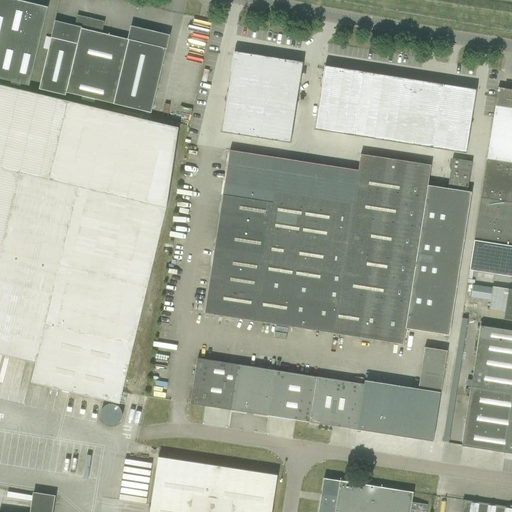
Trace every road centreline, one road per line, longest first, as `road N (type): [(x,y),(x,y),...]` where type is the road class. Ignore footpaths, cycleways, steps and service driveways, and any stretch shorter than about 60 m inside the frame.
road 1 (tertiary): [(511,46),(251,0)]
road 2 (unclassified): [(511,479),(304,448)]
road 3 (unknown): [(0,420),(43,419),(97,435),(113,457),(110,474),(79,487)]
road 4 (unclassified): [(304,448),(195,427),(142,427)]
